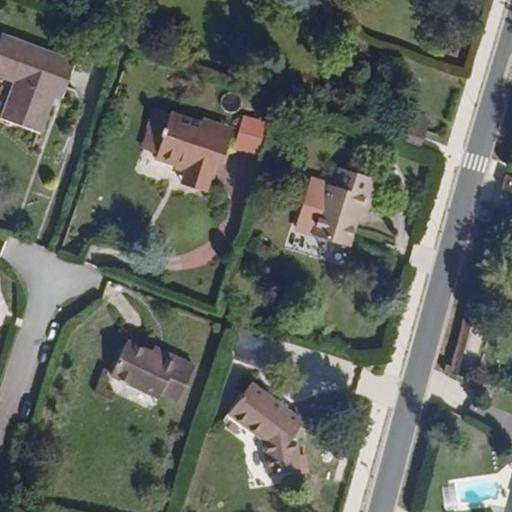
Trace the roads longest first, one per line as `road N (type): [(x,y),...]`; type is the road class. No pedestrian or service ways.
road 1 (tertiary): [(376,511),(511,33)]
road 2 (residential): [(0,422),(52,285)]
